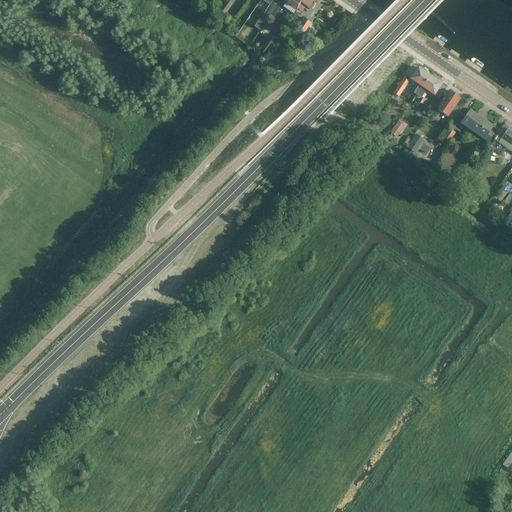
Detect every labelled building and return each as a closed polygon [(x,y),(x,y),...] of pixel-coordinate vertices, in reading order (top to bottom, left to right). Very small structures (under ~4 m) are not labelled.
[(227,0),(221,10),(225,12),(232,0),(227,0)] [(295,0),(296,1),(292,7),(297,10),(303,0),(295,0)] [(316,0),(303,0),(297,10),(295,13),(297,14),(300,12),(301,13),(305,7),(310,10),(316,0)] [(268,17),(276,5),(271,2),(263,14),(268,17)] [(304,34),(311,23),(304,18),(297,28),(304,34)] [(272,34),(259,49),(266,54),(278,39),(272,34)] [(418,68),(409,80),(418,86),(413,93),(416,95),(429,76),(418,68)] [(441,84),(429,76),(416,95),(421,99),(426,91),(433,96),(441,84)] [(398,97),(409,81),(403,78),(393,93),(398,97)] [(448,90),(440,102),(435,109),(445,116),(450,109),(452,110),(460,98),(448,90)] [(429,112),(436,101),(431,98),(424,108),(429,112)] [(469,110),(460,124),(487,142),(493,134),(489,132),(493,126),(469,110)] [(398,121),(390,132),(397,137),(404,126),(398,121)] [(448,144),(455,133),(449,128),(441,139),(448,144)] [(511,132),(507,129),(503,135),(498,132),(493,140),(496,142),(490,149),(501,157),(506,149),(511,153),(511,132)] [(414,153),(424,140),(416,134),(406,148),(414,153)]
